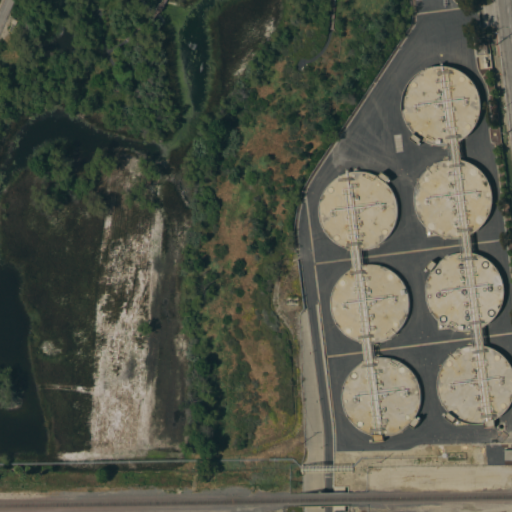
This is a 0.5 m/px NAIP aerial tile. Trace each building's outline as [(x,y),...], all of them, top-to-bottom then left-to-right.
[(488,53),(477,54),(476,39),(481,39),(481,43),(487,42),(488,53)] [(419,141),(421,143),(420,144),(418,143),(418,144),(410,138),(414,133),(410,129),(407,125),(404,118),(402,112),(402,106),(402,98),(404,90),(407,85),(411,80),(416,75),(422,71),(427,68),(433,66),(438,66),(444,66),(448,66),(455,68),(460,70),(465,73),(469,77),(473,82),(477,87),(478,92),(480,98),(481,104),(480,110),(479,116),(477,122),(474,128),(469,134),(465,138),(459,141),(451,144),(443,145),(436,144),(431,143),(426,142),(421,139),(419,141)] [(474,229),(468,232),(462,234),(455,235),(448,235),(441,234),(434,231),(428,227),(423,223),(419,217),(415,211),(413,204),(412,197),(412,190),(414,183),(416,177),(420,171),(425,165),(430,161),(437,158),(443,156),(450,155),(457,155),(464,156),(471,159),(477,163),(482,167),(486,173),(489,179),(492,186),(493,193),(492,200),(491,207),(488,213),(485,219),(480,224),(474,229)] [(382,171),(390,177),(389,178),(391,179),(390,181),(388,179),(386,182),(389,186),(393,193),(396,200),(397,206),(397,213),(396,219),(394,225),(391,231),(388,236),(383,241),(378,244),(371,247),(364,249),(356,250),(349,249),(343,246),(336,243),(331,239),(326,233),(323,227),(320,219),(319,212),(319,204),(321,195),(325,188),(330,182),(336,178),(342,174),(349,172),(356,171),(364,171),(371,173),(378,176),(382,171)] [(428,269),(427,271),(425,270),(427,268),(426,267),(432,260),(436,263),(443,258),(449,255),(456,253),(462,252),(469,252),(476,253),(481,255),(486,257),(490,260),(493,264),(498,270),(501,277),(503,284),(504,292),(503,299),(501,306),(497,313),(493,318),(488,323),(485,325),(475,328),(469,330),(463,330),(457,330),(452,329),(446,326),(440,323),(436,318),(431,312),(428,306),(426,301),(425,295),(425,287),(426,280),(428,275),(431,271),(428,269)] [(404,321),(400,327),(396,332),(390,336),(384,339),(378,341),(371,342),(364,342),(357,340),(351,338),(345,334),(340,329),(336,324),(333,317),(331,311),(330,304),(331,297),(332,290),(335,284),(339,278),(343,273),(349,269),(355,266),(361,264),(368,263),(375,264),(382,265),(388,268),(394,272),(399,276),(403,282),(406,288),(408,295),(409,301),(408,308),(407,315),(404,321)] [(452,422),(445,417),(445,416),(443,414),(445,413),(446,414),(448,412),(444,406),(439,399),(438,394),(437,387),(437,380),(438,372),(441,365),(446,358),(451,353),(456,350),(461,347),(468,345),(473,345),(481,345),(486,346),(491,347),(496,350),(500,352),(505,357),(509,363),(511,369),(511,399),(510,404),(506,410),(501,415),(497,418),(494,420),(495,426),(485,427),(484,422),(479,423),(472,423),(465,422),(460,421),(456,418),(452,422)] [(417,418),(419,416),(420,417),(419,419),(420,420),(414,428),(409,424),(401,430),(396,433),(390,435),(383,435),(383,440),(374,442),(372,434),(365,432),(360,429),(354,425),(349,419),(346,414),(344,408),(342,402),(342,395),(343,388),(345,380),(348,374),(353,368),(358,364),(364,360),(370,358),(377,357),(384,357),(389,357),(395,359),(400,361),(405,365),(411,370),(415,377),(419,385),(420,392),(420,400),(419,408),(415,416),(417,418)]
